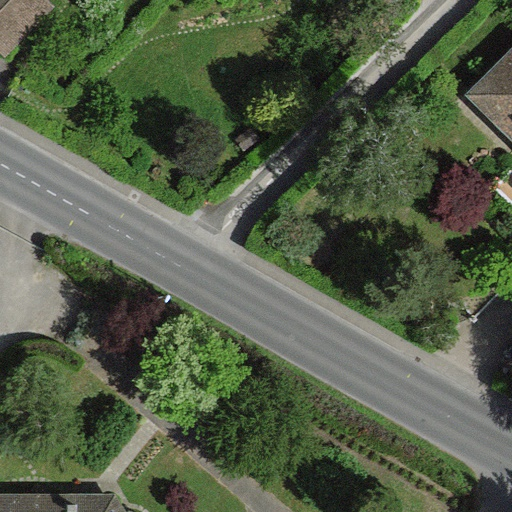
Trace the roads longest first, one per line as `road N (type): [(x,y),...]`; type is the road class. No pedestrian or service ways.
road 1 (residential): [(181,264),(455,0)]
road 2 (tertiary): [(511,449),(181,264)]
road 3 (tertiary): [(181,264),(0,162)]
